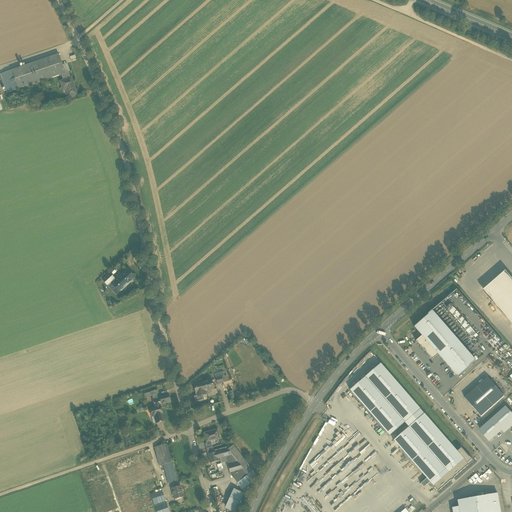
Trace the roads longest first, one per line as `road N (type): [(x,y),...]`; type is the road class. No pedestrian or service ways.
road 1 (residential): [(75,40),(120,146),(188,429)]
road 2 (tertiary): [(511,215),(365,343),(315,403)]
road 3 (track): [(0,494),(188,429)]
road 4 (track): [(511,60),(376,0)]
road 5 (residential): [(315,403),(286,390),(188,429)]
road 6 (tertiary): [(315,403),(251,511)]
